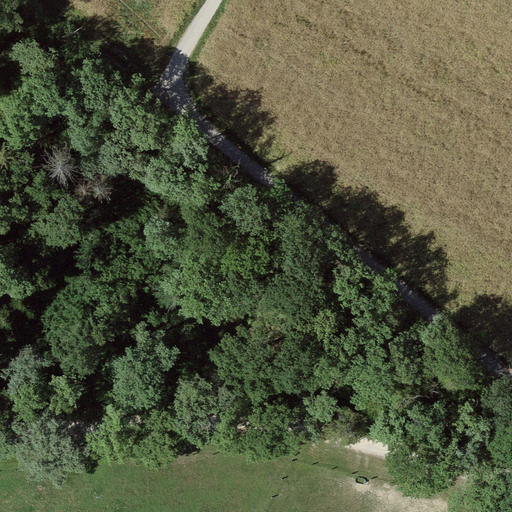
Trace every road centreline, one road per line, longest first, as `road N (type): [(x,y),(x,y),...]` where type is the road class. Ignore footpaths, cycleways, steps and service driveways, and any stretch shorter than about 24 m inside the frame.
road 1 (track): [(511,379),(168,91),(214,0)]
road 2 (track): [(0,439),(79,427),(287,423),(511,481)]
